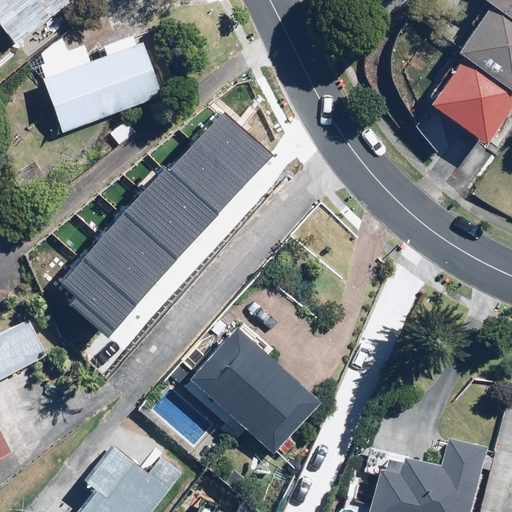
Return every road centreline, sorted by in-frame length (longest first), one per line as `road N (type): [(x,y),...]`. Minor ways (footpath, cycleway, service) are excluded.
road 1 (unknown): [(0,271),(23,235),(134,156),(315,62)]
road 2 (residential): [(267,0),(315,62),(382,187),(431,230),(511,276)]
road 3 (unknown): [(301,511),(431,230)]
